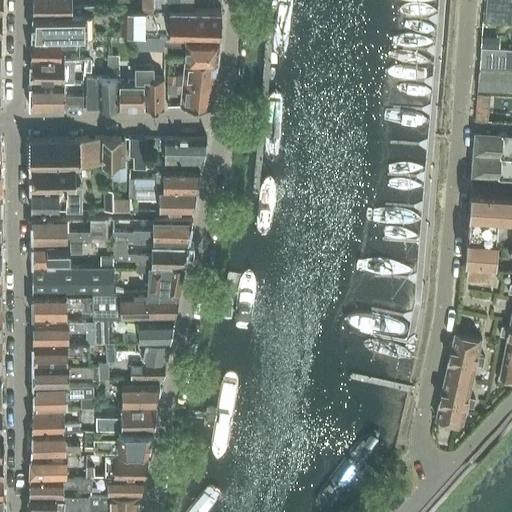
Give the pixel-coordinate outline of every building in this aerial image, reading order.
[(33,13),(88,12),(99,12),(99,4),(73,4),(72,0),(33,0),(33,13)] [(141,0),(142,9),(167,8),(166,0),(141,0)] [(276,0),(272,56),(288,57),(292,0),(276,0)] [(136,37),(153,36),(155,36),(165,36),(219,37),(221,8),(193,8),(180,8),(167,8),(142,9),(119,10),(120,37),(136,37)] [(32,35),(60,34),(77,35),(88,35),(88,12),(33,13),(32,35)] [(77,47),(77,35),(60,34),(60,37),(32,36),(31,58),(61,58),(62,47),(77,47)] [(153,48),(153,36),(136,37),(136,48),(153,48)] [(185,44),(184,59),(217,57),(219,37),(165,36),(164,44),(185,44)] [(480,64),(511,66),(511,47),(481,45),(480,64)] [(120,53),(108,53),(108,71),(120,71),(120,53)] [(31,58),(30,80),(65,80),(74,80),(74,57),(65,57),(61,58),(31,58)] [(214,81),(217,57),(184,59),(184,62),(168,63),(168,74),(167,74),(167,82),(214,81)] [(154,63),(145,63),(135,63),(135,78),(145,78),(145,106),(164,106),(165,75),(154,75),(154,63)] [(511,70),(479,69),(478,88),(511,89),(511,70)] [(119,78),(119,75),(87,75),(87,92),(86,92),(86,107),(119,106),(120,107),(119,78)] [(120,107),(145,106),(145,78),(135,78),(119,78),(120,107)] [(30,107),(64,107),(64,106),(83,106),(84,93),(65,93),(65,80),(30,80),(30,107)] [(212,103),(214,81),(167,82),(167,90),(181,90),(180,104),(212,103)] [(287,141),(292,85),(272,83),(267,139),(287,141)] [(489,94),(478,93),(475,118),(487,119),(489,94)] [(471,173),(511,176),(511,132),(474,129),(471,173)] [(30,136),(30,163),(76,163),(101,163),(102,136),(81,136),(30,136)] [(125,136),(102,136),(101,163),(114,164),(114,173),(114,177),(124,177),(125,136)] [(133,155),(132,167),(146,167),(147,136),(130,136),(129,155),(133,155)] [(203,166),(208,136),(165,136),(165,166),(201,166),(203,166)] [(284,154),(265,152),(260,208),(280,210),(284,154)] [(76,184),(76,163),(30,163),(30,186),(65,185),(82,185),(82,184),(76,184)] [(196,188),(201,166),(165,166),(157,166),(157,178),(129,179),(129,187),(196,188)] [(496,233),(511,234),(511,187),(471,183),(466,241),(463,263),(480,265),(490,265),(493,266),(496,233)] [(65,198),(65,185),(30,186),(30,187),(31,209),(59,209),(59,198),(65,198)] [(65,185),(65,198),(66,198),(66,209),(82,209),(82,185),(65,185)] [(129,197),(159,196),(159,208),(192,208),(196,188),(129,187),(129,197)] [(114,188),(112,188),(104,188),(104,209),(113,209),(114,197),(114,188)] [(126,197),(114,197),(113,209),(126,209),(126,197)] [(68,229),(68,218),(31,218),(32,240),(83,240),(108,239),(108,217),(90,218),(90,230),(68,229)] [(149,239),(153,239),(189,238),(192,218),(153,218),(153,229),(133,229),(133,242),(149,242),(149,239)] [(114,240),(114,241),(128,241),(132,240),(132,241),(133,242),(133,229),(133,231),(113,230),(113,240),(114,240)] [(83,251),(83,240),(32,240),(32,264),(71,265),(70,251),(83,251)] [(136,265),(149,265),(184,264),(188,242),(152,242),(152,253),(128,253),(128,241),(114,241),(113,254),(114,263),(136,263),(136,265)] [(113,263),(114,263),(113,254),(101,254),(101,264),(113,264),(113,263)] [(414,277),(415,263),(359,258),(358,273),(414,277)] [(32,293),(93,293),(116,293),(116,291),(113,291),(113,264),(101,264),(71,265),(32,264),(32,293)] [(121,319),(138,319),(174,318),(179,291),(184,264),(149,265),(148,291),(116,291),(116,293),(93,293),(93,308),(93,318),(121,318),(121,319)] [(489,277),(490,265),(480,265),(479,277),(489,277)] [(82,309),(93,308),(93,293),(32,293),(33,316),(67,316),(67,304),(81,304),(82,309)] [(511,309),(511,310),(508,326),(502,325),(501,329),(511,330),(511,309)] [(171,339),(174,318),(138,319),(138,330),(127,330),(127,341),(144,341),(170,340),(170,339),(171,339)] [(69,320),(33,320),(33,341),(69,341),(69,330),(86,330),(86,342),(88,342),(96,342),(96,341),(95,319),(69,320)] [(108,319),(95,319),(96,341),(106,341),(109,341),(108,319)] [(469,334),(454,331),(450,353),(484,360),(485,355),(479,354),(483,336),(481,336),(482,328),(471,327),(469,334)] [(505,346),(503,352),(511,353),(511,330),(501,329),(500,334),(507,336),(505,346)] [(142,348),(116,348),(116,359),(165,359),(170,340),(144,341),(142,348)] [(114,341),(109,341),(106,341),(107,360),(116,359),(114,341)] [(33,343),(33,363),(68,364),(68,354),(88,354),(88,342),(86,342),(67,343),(33,343)] [(511,353),(503,352),(498,377),(511,381),(511,353)] [(483,365),(484,360),(450,353),(445,374),(472,380),(476,363),(483,365)] [(165,360),(165,359),(116,359),(131,359),(131,376),(163,376),(167,360),(165,360)] [(98,361),(98,364),(99,373),(99,378),(109,377),(108,360),(98,361)] [(33,363),(33,383),(69,383),(69,373),(80,373),(80,374),(87,374),(87,373),(93,373),(93,364),(87,364),(68,364),(33,363)] [(445,374),(440,395),(474,404),(475,398),(469,397),(472,380),(445,374)] [(240,378),(222,375),(209,462),(227,465),(240,378)] [(404,408),(407,393),(342,380),(339,394),(404,408)] [(122,395),(122,405),(155,403),(160,381),(122,382),(122,395)] [(33,383),(33,386),(34,406),(67,404),(67,396),(81,395),(82,406),(94,406),(94,394),(94,383),(69,383),(33,383)] [(473,407),(474,404),(440,395),(436,417),(450,420),(464,424),(468,406),(473,407)] [(116,417),(97,417),(98,428),(118,429),(153,428),(157,403),(155,403),(122,405),(120,405),(121,408),(116,408),(116,417)] [(32,431),(65,430),(80,429),(80,421),(64,421),(64,407),(33,409),(32,431)] [(329,511),(389,432),(373,420),(313,500),(329,511)] [(149,449),(153,428),(118,429),(117,437),(94,437),(94,445),(84,446),(85,449),(94,449),(95,450),(118,450),(149,449)] [(30,454),(80,453),(81,453),(81,443),(66,443),(65,430),(32,431),(30,454)] [(78,463),(80,453),(30,454),(30,476),(67,476),(67,463),(78,463)] [(106,454),(106,474),(145,473),(149,453),(106,454)] [(91,474),(91,476),(91,488),(92,493),(109,493),(109,494),(141,492),(145,473),(106,474),(91,474)] [(78,488),(91,488),(91,476),(67,476),(30,476),(29,494),(65,494),(64,485),(78,485),(78,488)] [(200,488),(185,511),(206,511),(215,498),(200,488)] [(89,493),(89,494),(89,511),(100,511),(137,511),(141,492),(109,494),(109,493),(92,493),(89,493)] [(27,511),(89,511),(89,494),(65,494),(29,494),(27,511)]
